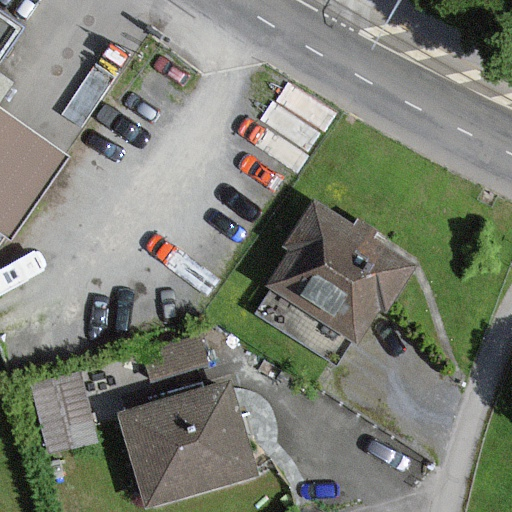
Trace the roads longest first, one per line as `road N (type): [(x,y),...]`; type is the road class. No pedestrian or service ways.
road 1 (tertiary): [(511,151),(231,0)]
road 2 (residential): [(511,319),(445,504)]
